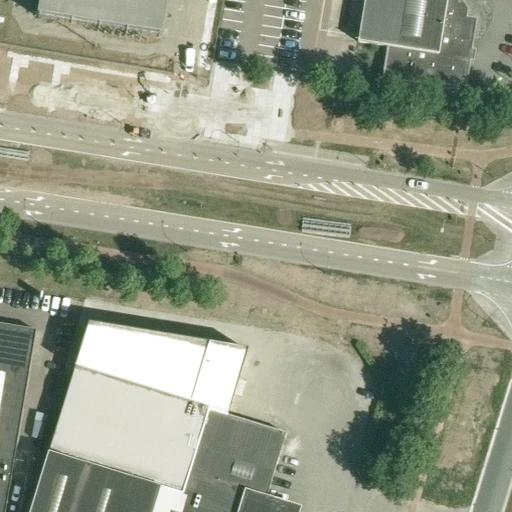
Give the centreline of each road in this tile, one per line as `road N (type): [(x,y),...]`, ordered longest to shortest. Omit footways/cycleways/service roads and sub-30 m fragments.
road 1 (secondary): [(511,202),(0,120)]
road 2 (secondary): [(0,209),(511,291)]
